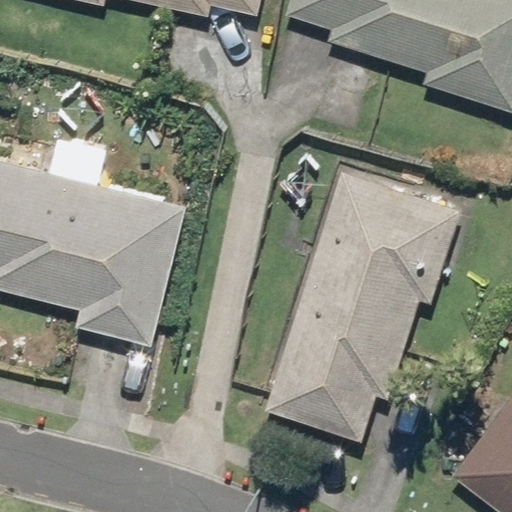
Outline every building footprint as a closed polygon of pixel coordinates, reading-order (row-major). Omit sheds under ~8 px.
[(99,0),(107,1),(107,0),(186,0),(267,15),(269,0),(99,0)] [(511,0),(293,0),(287,21),(435,72),(431,84),(511,111),(511,0)] [(0,292),(81,310),(78,326),(160,343),(190,198),(0,157),(0,292)] [(440,301),(469,205),(342,165),(268,403),(359,432),(375,382),(395,388),(424,296),(440,301)] [(511,511),(511,404),(458,477),(505,511),(511,511)]
